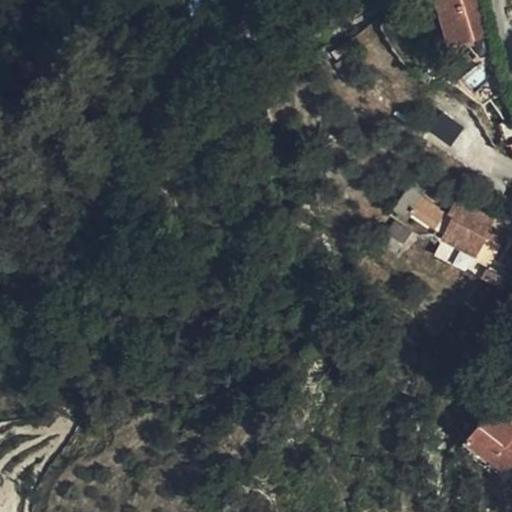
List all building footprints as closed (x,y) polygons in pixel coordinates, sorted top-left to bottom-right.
[(445,0),(456,30),(485,20),(481,0),(473,0),(470,1),(470,0),(445,0)] [(481,0),(485,20),(491,18),(484,0),(481,0)] [(351,43),(342,48),(351,66),(361,60),(351,43)] [(443,109),(432,128),(456,141),(467,122),(443,109)] [(413,188),(411,190),(421,198),(423,194),(413,188)] [(412,212),(421,198),(411,190),(397,210),(408,217),(412,212)] [(421,198),(412,212),(446,235),(444,239),(485,266),(499,245),(469,236),(446,218),(421,198)] [(469,236),(499,245),(502,240),(452,208),(446,218),(469,236)] [(511,464),(511,414),(500,402),(473,430),(510,466),(511,464)]
